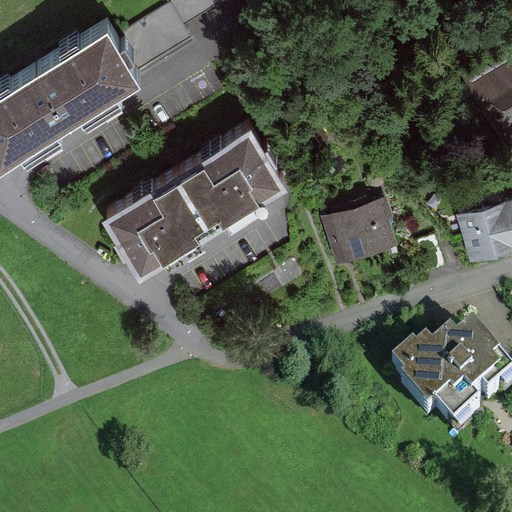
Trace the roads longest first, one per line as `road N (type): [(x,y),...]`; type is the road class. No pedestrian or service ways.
road 1 (residential): [(511,265),(232,356),(203,346),(0,203)]
road 2 (track): [(68,399),(0,271)]
